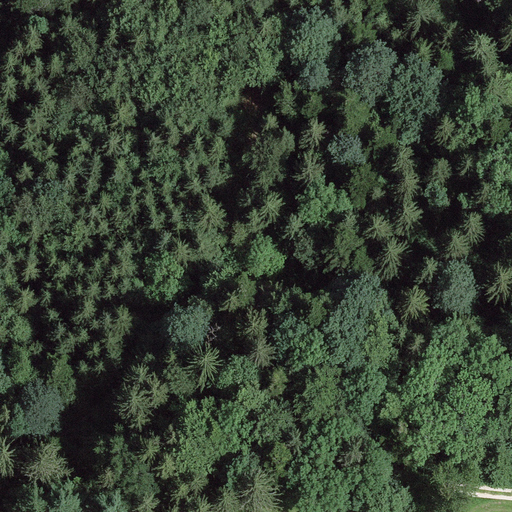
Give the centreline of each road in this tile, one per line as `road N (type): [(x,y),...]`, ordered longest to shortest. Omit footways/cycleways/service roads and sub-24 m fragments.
road 1 (track): [(511,318),(393,343),(267,290),(223,289),(196,303),(112,395),(62,434),(35,447),(0,447)]
road 2 (track): [(52,511),(152,455),(209,445),(300,445),(431,482),(511,493)]
